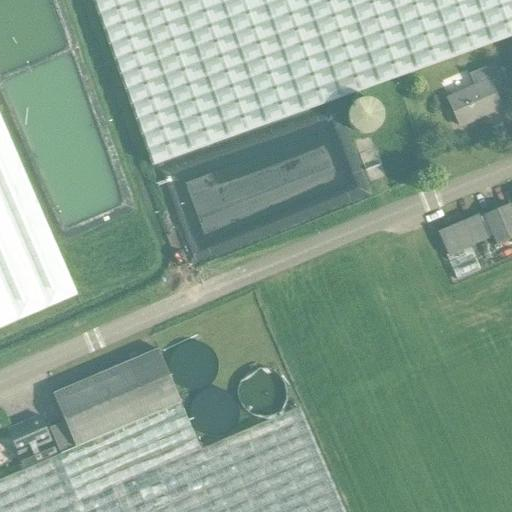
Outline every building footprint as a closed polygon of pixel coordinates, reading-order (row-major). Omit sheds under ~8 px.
[(511,0),(93,0),(153,167),(511,37),(511,0)] [(511,45),(502,49),(507,64),(511,62),(511,45)] [(507,95),(494,64),(468,75),(473,87),(447,99),(460,129),(501,110),(499,105),(506,102),(508,100),(508,97),(507,95)] [(0,328),(77,295),(0,117),(0,328)] [(511,213),(508,205),(483,216),(495,245),(511,237),(511,213)] [(447,257),(456,279),(479,269),(470,247),(488,239),(478,216),(437,233),(447,257)] [(64,422),(48,428),(59,453),(180,402),(157,349),(52,394),(64,422)] [(343,511),(299,408),(200,451),(180,402),(59,453),(60,455),(0,480),(0,511),(343,511)] [(23,468),(55,454),(39,417),(7,430),(23,468)]
